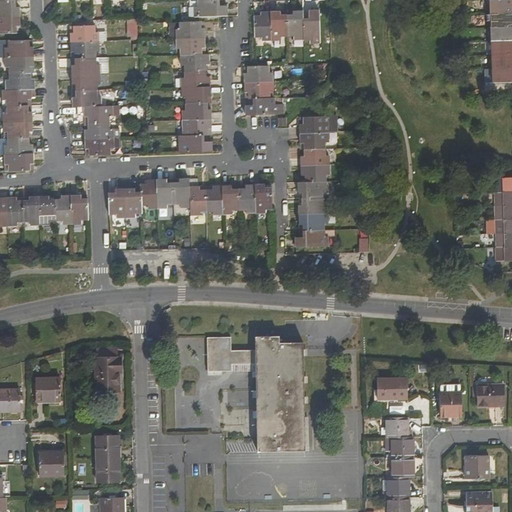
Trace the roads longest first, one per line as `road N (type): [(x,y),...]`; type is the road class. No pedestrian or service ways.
road 1 (residential): [(511,316),(141,297)]
road 2 (residential): [(144,511),(141,297)]
road 3 (residential): [(54,178),(50,44),(35,0)]
road 4 (residential): [(231,167),(228,66),(242,0)]
road 5 (residential): [(435,511),(432,453),(457,436),(511,437)]
road 6 (residential): [(101,301),(96,165)]
road 7 (residential): [(96,165),(206,160),(231,167)]
